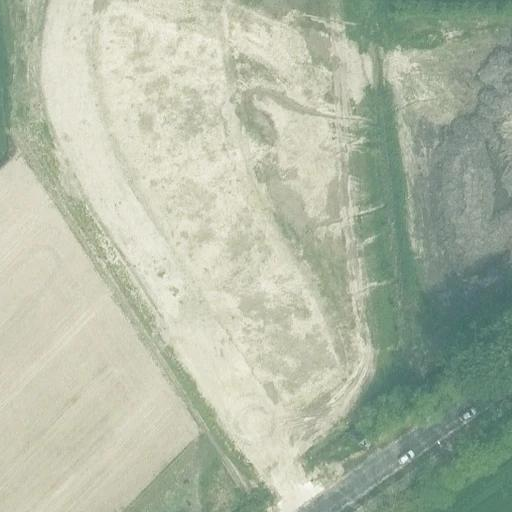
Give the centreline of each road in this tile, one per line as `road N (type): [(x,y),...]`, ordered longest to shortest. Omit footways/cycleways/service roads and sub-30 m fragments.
road 1 (residential): [(308,511),(64,119),(64,0)]
road 2 (tertiary): [(322,511),(511,377)]
